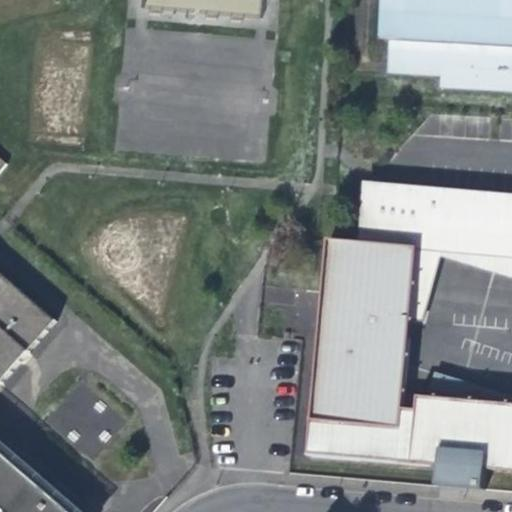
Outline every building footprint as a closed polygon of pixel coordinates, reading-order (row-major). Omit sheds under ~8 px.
[(511,0),(382,0),(380,39),(389,39),(387,74),(440,76),(440,88),(511,92),(511,0)] [(379,186),(364,185),(360,225),(375,226),(379,186)] [(418,413),(403,410),(406,372),(410,321),(416,252),(432,258),(436,245),(441,246),(465,254),(511,257),(511,197),(379,186),(375,226),(360,225),(359,245),(326,242),(308,457),(438,468),(437,488),(484,492),(486,472),(511,474),(511,398),(436,375),(428,399),(427,403),(423,413),(418,413)] [(511,276),(511,257),(465,254),(441,246),(436,245),(432,258),(416,252),(410,321),(421,322),(437,259),(511,276)] [(0,385),(54,322),(0,274),(0,385)] [(417,398),(418,413),(423,413),(427,403),(428,399),(417,398)] [(67,511),(0,453),(0,509),(3,511),(67,511)]
